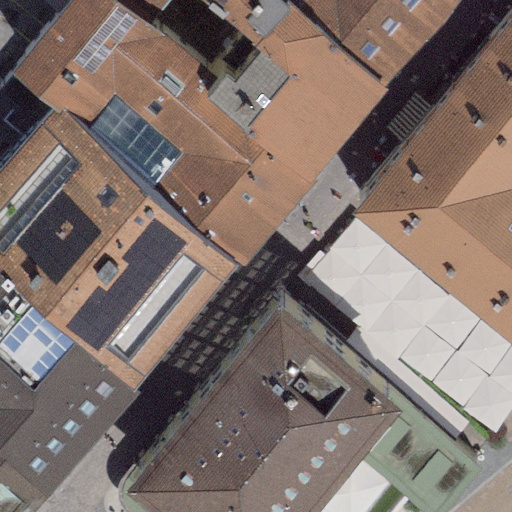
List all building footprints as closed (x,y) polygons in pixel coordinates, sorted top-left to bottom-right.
[(241,228),(311,142),(205,55),(213,45),(158,0),(157,0),(48,0),(14,42),(51,73),(236,224),(241,228)] [(157,0),(158,0),(213,45),(205,55),(311,142),(383,51),(323,0),(157,0)] [(323,0),(383,51),(425,0),(323,0)] [(511,312),(511,0),(502,0),(353,184),(511,312)] [(51,73),(0,133),(0,234),(133,346),(236,224),(51,73)] [(0,234),(0,508),(141,356),(133,346),(0,234)] [(197,511),(276,511),(393,373),(403,366),(277,262),(120,446),(130,455),(197,511)] [(276,511),(197,511),(130,455),(102,491),(98,501),(102,511),(383,511),(409,481),(433,501),(476,445),(393,373),(276,511)]
